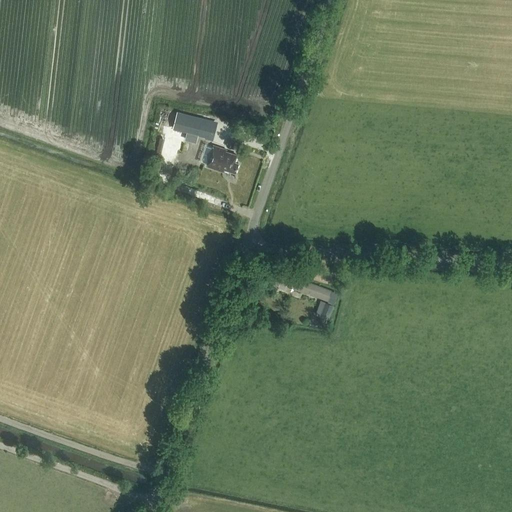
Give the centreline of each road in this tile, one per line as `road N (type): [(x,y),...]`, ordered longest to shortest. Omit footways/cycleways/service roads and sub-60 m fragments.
road 1 (unclassified): [(153,511),(247,240)]
road 2 (unclassified): [(511,262),(247,240)]
road 3 (unclassified): [(247,240),(326,0)]
road 4 (track): [(165,476),(0,416)]
road 5 (track): [(156,503),(0,446)]
